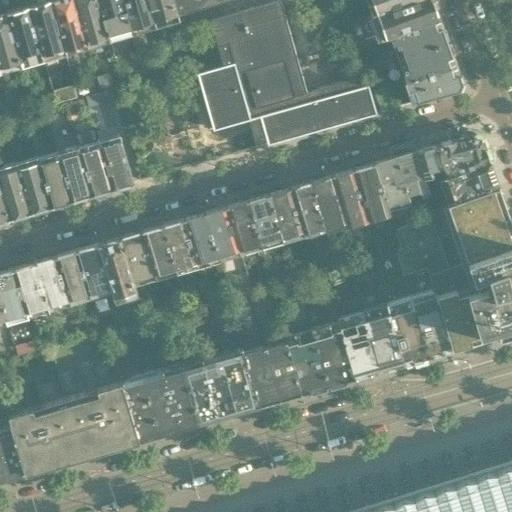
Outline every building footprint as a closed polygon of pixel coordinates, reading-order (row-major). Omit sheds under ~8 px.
[(48,0),(41,0),(26,4),(40,52),(52,48),(54,55),(63,53),(48,0)] [(72,0),(48,0),(63,53),(73,50),(71,44),(83,41),(72,0)] [(96,0),(72,0),(83,41),(85,47),(94,45),(93,39),(105,35),(96,0)] [(96,0),(105,35),(106,39),(132,31),(122,0),(96,0)] [(147,0),(122,0),(132,31),(154,25),(147,0)] [(147,0),(154,25),(178,18),(173,0),(147,0)] [(306,90),(280,0),(274,0),(268,2),(248,8),(220,16),(217,3),(227,0),(173,0),(178,18),(179,19),(180,19),(183,27),(209,19),(222,64),(197,72),(213,129),(248,118),(256,146),(376,112),(368,83),(348,88),(346,80),(353,78),(352,77),(306,90)] [(372,0),(376,10),(407,0),(372,0)] [(432,0),(407,0),(376,10),(385,34),(387,34),(390,33),(438,17),(432,0)] [(26,4),(4,11),(18,58),(30,54),(33,61),(42,59),(40,52),(26,4)] [(4,11),(0,11),(0,64),(9,62),(10,68),(20,65),(18,58),(4,11)] [(438,17),(390,33),(387,34),(390,42),(392,42),(397,57),(447,41),(438,17)] [(447,41),(397,57),(401,71),(399,72),(402,80),(404,79),(455,63),(447,41)] [(332,75),(348,71),(353,69),(349,57),(329,63),(332,75)] [(461,81),(455,63),(404,79),(411,102),(458,89),(461,81)] [(100,89),(116,85),(112,72),(96,76),(100,89)] [(396,106),(389,85),(387,86),(384,77),(372,81),(375,90),(381,111),(396,106)] [(90,104),(110,99),(107,88),(87,94),(90,104)] [(48,105),(45,93),(34,96),(36,108),(48,105)] [(77,109),(88,106),(85,96),(74,99),(77,109)] [(97,140),(98,145),(111,188),(133,181),(119,133),(97,140)] [(474,133),(438,143),(445,167),(447,175),(489,160),(481,137),(474,133)] [(438,143),(417,149),(426,178),(436,175),(435,170),(445,167),(438,143)] [(98,145),(77,151),(89,194),(111,188),(98,145)] [(429,188),(426,178),(417,149),(396,156),(406,190),(408,195),(419,191),(421,197),(428,195),(430,191),(429,188)] [(77,151),(57,157),(70,199),(89,194),(77,151)] [(406,190),(396,156),(375,161),(386,201),(391,215),(394,214),(392,204),(400,202),(409,199),(408,195),(406,190)] [(57,157),(37,163),(50,205),(70,199),(57,157)] [(36,160),(15,166),(28,212),(50,205),(37,163),(36,160)] [(489,160),(447,175),(440,181),(447,202),(498,184),(489,160)] [(386,201),(375,161),(353,168),(367,215),(368,220),(370,224),(392,217),(391,215),(386,201)] [(15,166),(2,170),(0,170),(0,191),(8,218),(28,212),(15,166)] [(367,215),(353,168),(331,174),(345,221),(346,226),(368,220),(367,215)] [(345,221),(331,174),(309,181),(323,228),(345,221)] [(309,181),(285,188),(297,231),(298,235),(323,228),(309,181)] [(511,224),(498,184),(447,202),(467,261),(448,268),(430,215),(394,230),(400,248),(396,250),(403,275),(425,267),(433,288),(435,293),(452,348),(511,330),(511,224)] [(285,188),(263,194),(276,237),(297,231),(285,188)] [(263,194),(242,200),(255,243),(276,237),(263,194)] [(242,200),(222,206),(235,249),(255,243),(242,200)] [(222,206),(201,212),(214,256),(235,249),(222,206)] [(201,212),(179,218),(192,262),(214,256),(201,212)] [(179,218),(159,224),(171,268),(192,262),(179,218)] [(159,224),(137,230),(150,274),(171,268),(159,224)] [(137,230),(116,237),(129,280),(150,274),(137,230)] [(116,237),(94,243),(107,287),(109,295),(131,289),(129,280),(116,237)] [(94,243),(74,249),(86,293),(107,287),(94,243)] [(74,249),(53,255),(66,299),(86,293),(74,249)] [(53,255),(32,261),(45,305),(66,299),(53,255)] [(32,261),(11,267),(24,311),(45,305),(32,261)] [(11,267),(0,270),(0,307),(3,317),(24,311),(11,267)] [(327,289),(322,270),(310,273),(315,291),(327,289)] [(435,293),(433,288),(384,302),(387,312),(401,362),(452,348),(435,293)] [(165,314),(186,309),(182,296),(162,301),(165,314)] [(387,312),(384,302),(358,310),(376,370),(401,362),(387,312)] [(348,322),(334,326),(349,377),(376,370),(358,310),(346,313),(348,322)] [(130,335),(159,325),(155,314),(126,324),(130,335)] [(308,337),(282,345),(296,392),(349,377),(334,326),(332,321),(306,329),(308,337)] [(275,398),(259,346),(253,325),(236,330),(241,346),(236,347),(252,405),(275,398)] [(296,392),(282,345),(281,340),(259,346),(275,398),(296,392)] [(252,405),(236,347),(217,353),(233,410),(252,405)] [(233,410),(217,353),(198,358),(215,415),(233,410)] [(215,415),(198,358),(178,364),(195,421),(215,415)] [(195,421),(178,364),(159,369),(176,427),(195,421)] [(176,427),(159,369),(140,375),(156,432),(176,427)] [(140,375),(121,380),(138,437),(156,432),(140,375)] [(121,380),(65,397),(81,454),(100,448),(99,443),(110,439),(115,438),(117,443),(138,437),(121,380)] [(7,413),(10,425),(23,470),(44,464),(43,459),(48,457),(60,454),(61,459),(81,454),(65,397),(7,413)] [(10,425),(0,428),(0,477),(23,470),(10,425)] [(511,511),(511,465),(416,495),(363,511),(511,511)]
